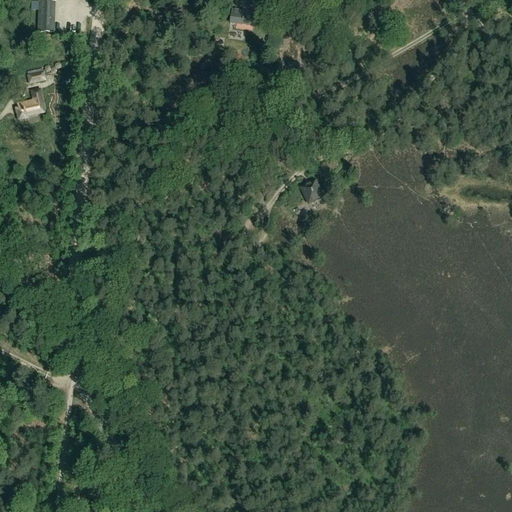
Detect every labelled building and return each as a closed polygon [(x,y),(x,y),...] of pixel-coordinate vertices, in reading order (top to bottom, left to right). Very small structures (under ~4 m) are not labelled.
[(55,3),(39,3),(38,33),(54,33),(55,3)] [(232,10),(230,24),(253,28),(255,14),(232,10)] [(279,68),(272,67),(271,80),(278,80),(279,68)] [(26,76),(28,85),(45,82),(43,73),(26,76)] [(31,93),(33,102),(17,106),(18,109),(16,109),(18,121),(27,119),(27,117),(44,113),(43,107),(44,107),(40,91),(31,93)] [(315,184),(302,190),(309,204),(322,198),(315,184)]
